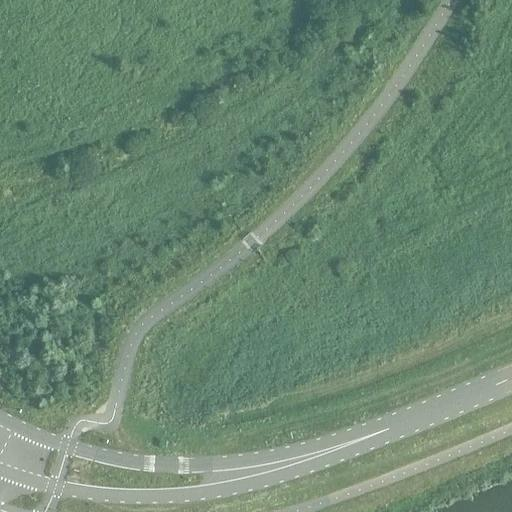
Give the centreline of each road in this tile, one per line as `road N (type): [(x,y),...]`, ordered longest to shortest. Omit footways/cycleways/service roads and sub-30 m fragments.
road 1 (tertiary): [(10,475),(108,496),(198,494),(292,472),(363,439)]
road 2 (tertiary): [(363,439),(264,460),(167,466),(66,448),(14,426)]
road 3 (tertiary): [(363,439),(511,375)]
